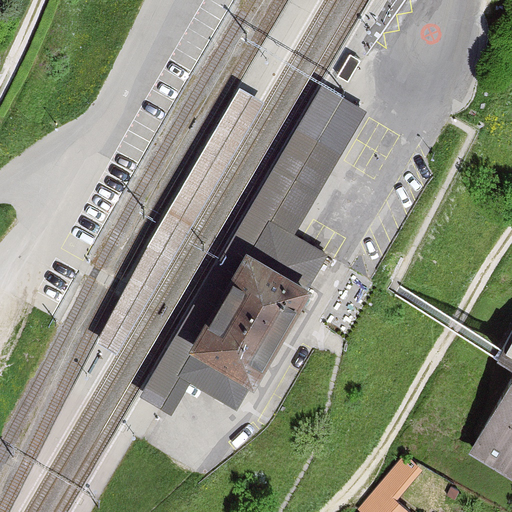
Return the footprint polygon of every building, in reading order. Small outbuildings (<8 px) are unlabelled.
[(347,81),(360,61),(349,55),(337,75),(347,81)] [(292,233),(366,109),(322,83),(139,394),(169,412),(190,378),(180,372),(272,221),(292,233)] [(237,88),(95,341),(118,356),(265,104),(237,88)] [(272,221),(180,372),(190,378),(234,405),(326,254),(292,233),(272,221)] [(511,358),(511,370),(469,450),(511,474),(511,324),(498,350),(511,358)] [(412,511),(413,511),(397,497),(422,467),(417,462),(411,457),(402,455),(366,501),(357,511),(412,511)]
